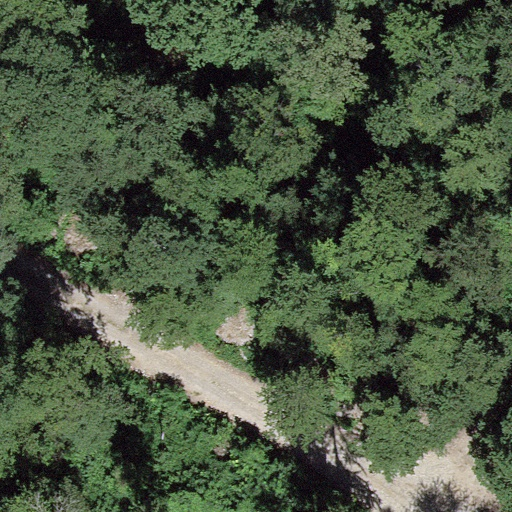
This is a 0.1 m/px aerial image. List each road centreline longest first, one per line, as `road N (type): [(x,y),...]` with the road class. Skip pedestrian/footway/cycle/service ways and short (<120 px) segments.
road 1 (track): [(0,277),(429,511)]
road 2 (track): [(511,389),(434,511)]
